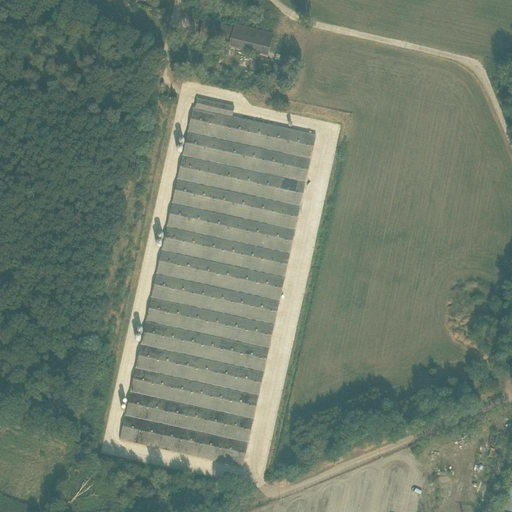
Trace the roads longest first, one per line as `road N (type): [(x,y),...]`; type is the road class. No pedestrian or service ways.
road 1 (unclassified): [(511,136),(465,56),(317,22),(275,0)]
road 2 (unclassified): [(269,494),(502,401)]
